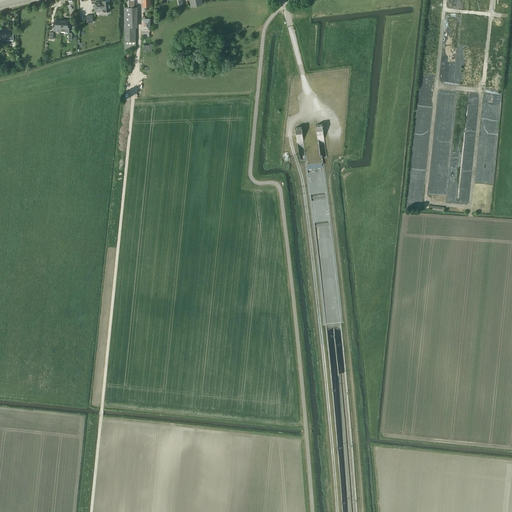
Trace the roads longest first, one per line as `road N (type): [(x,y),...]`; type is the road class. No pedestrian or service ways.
road 1 (track): [(291,136),(304,193),(336,511)]
road 2 (track): [(362,511),(328,174),(333,142)]
road 3 (track): [(424,202),(445,0)]
